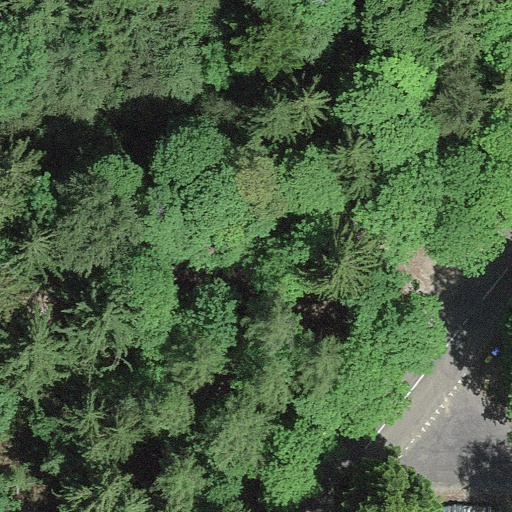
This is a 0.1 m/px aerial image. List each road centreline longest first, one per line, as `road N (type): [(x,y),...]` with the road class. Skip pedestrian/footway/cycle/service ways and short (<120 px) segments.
road 1 (track): [(451,320),(380,249),(300,235),(0,330)]
road 2 (tertiary): [(511,246),(315,511)]
